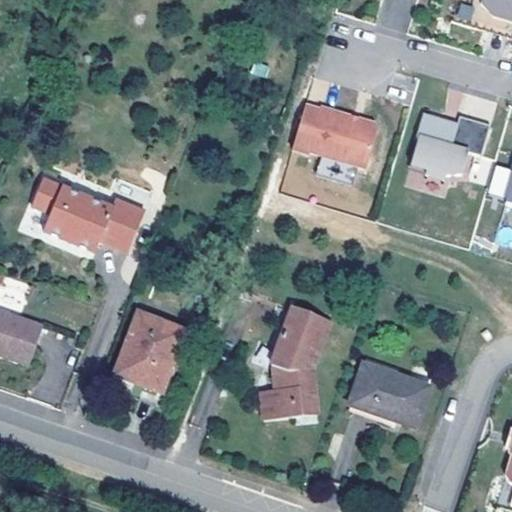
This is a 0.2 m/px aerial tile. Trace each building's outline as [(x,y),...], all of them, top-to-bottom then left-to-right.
[(480,6),(481,0),(458,0),(451,22),(511,40),(511,24),(493,19),(480,6)] [(511,0),(481,0),(480,6),(493,19),(511,24),(511,0)] [(320,112),(305,107),(292,151),(308,156),(309,153),(365,170),(377,131),(374,126),(358,121),(358,123),(348,120),(349,118),(320,110),(320,112)] [(416,139),(418,140),(410,167),(426,171),(425,176),(444,182),(445,177),(461,177),(468,154),(481,158),(490,127),(459,118),(457,126),(429,117),(427,123),(421,121),(416,139)] [(146,209),(117,198),(113,208),(44,180),(32,209),(51,216),(45,231),(96,252),(100,241),(127,252),(146,209)] [(331,323),(293,309),(271,367),(274,369),(275,392),(261,393),(263,422),(317,417),(312,372),(331,323)] [(45,327),(0,311),(0,358),(31,368),(45,327)] [(115,377),(162,395),(186,334),(138,315),(115,377)] [(429,389),(363,368),(350,408),(415,430),(429,389)] [(157,407),(162,395),(115,377),(110,390),(157,407)] [(511,443),(509,453),(508,457),(511,458),(503,485),(511,487),(511,443)]
